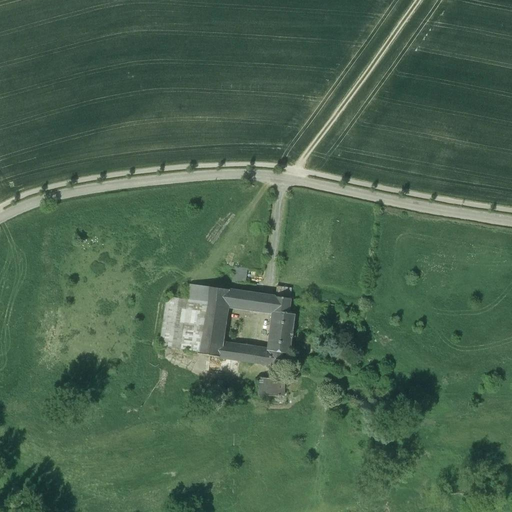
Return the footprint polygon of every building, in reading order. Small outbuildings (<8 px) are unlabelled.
[(266,249),(272,251),(276,237),(269,235),(266,249)] [(244,283),(248,268),(235,265),(231,280),(244,283)] [(273,296),(208,287),(191,285),(182,349),(199,352),(198,355),(270,365),(271,355),(268,354),(269,350),(222,344),(227,306),(271,313),(273,296)] [(292,289),(278,287),(276,297),(291,299),(292,289)] [(276,297),(273,296),(271,313),(274,313),(269,350),(268,354),(271,355),(270,365),(282,367),(284,353),(290,354),(292,337),(293,337),(294,331),(293,331),(296,314),(293,314),(293,312),(289,312),(291,299),(276,297)] [(284,378),(248,378),(248,381),(248,391),(248,397),(284,397),(284,378)]
